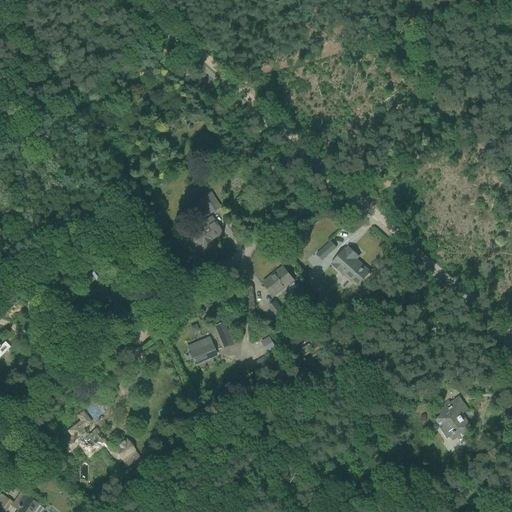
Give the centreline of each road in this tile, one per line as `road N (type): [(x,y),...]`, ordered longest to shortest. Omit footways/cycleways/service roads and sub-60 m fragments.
road 1 (unclassified): [(0,438),(90,348),(347,188)]
road 2 (track): [(347,188),(140,0)]
road 3 (unclassified): [(511,338),(347,188)]
